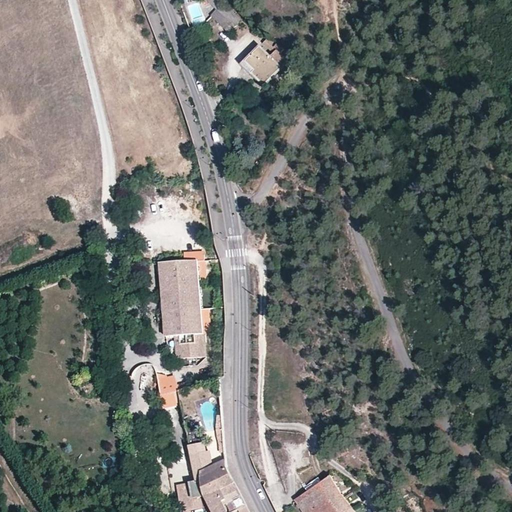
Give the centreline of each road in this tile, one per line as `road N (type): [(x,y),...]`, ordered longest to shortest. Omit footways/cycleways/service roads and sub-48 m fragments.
road 1 (residential): [(231,215),(262,194),(323,98),(345,100),(352,114),(353,216),(379,286),(448,425),(481,473),(511,490)]
road 2 (tertiary): [(231,215),(240,453),(264,511)]
road 3 (tertiary): [(163,0),(210,127),(231,215)]
